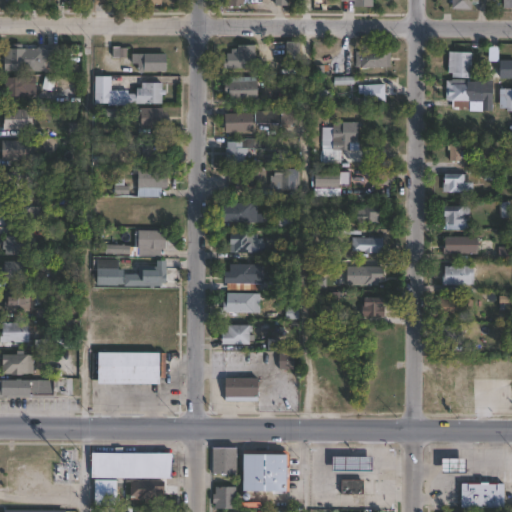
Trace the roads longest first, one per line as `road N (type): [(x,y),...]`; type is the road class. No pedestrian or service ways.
road 1 (residential): [(511,27),(0,22)]
road 2 (residential): [(193,511),(197,0)]
road 3 (residential): [(411,511),(415,0)]
road 4 (tertiary): [(0,424),(511,427)]
